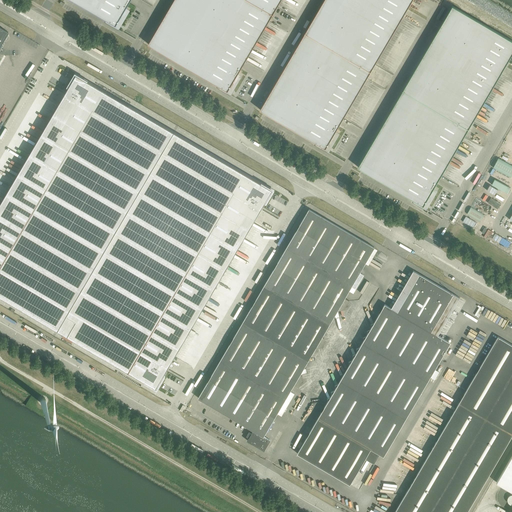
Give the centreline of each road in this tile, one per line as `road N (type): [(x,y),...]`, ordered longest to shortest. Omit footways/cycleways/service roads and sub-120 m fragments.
road 1 (unclassified): [(0,6),(511,306)]
road 2 (unclassified): [(511,300),(5,0)]
road 3 (unclassified): [(335,511),(0,314)]
road 4 (unclassified): [(0,325),(316,511)]
road 5 (unknown): [(128,104),(221,154),(114,334)]
road 6 (unknown): [(128,104),(56,219),(42,233),(17,237),(0,269)]
road 7 (unknown): [(0,289),(74,339),(87,344),(114,334)]
road 8 (unknown): [(50,130),(27,113),(48,67),(85,79)]
